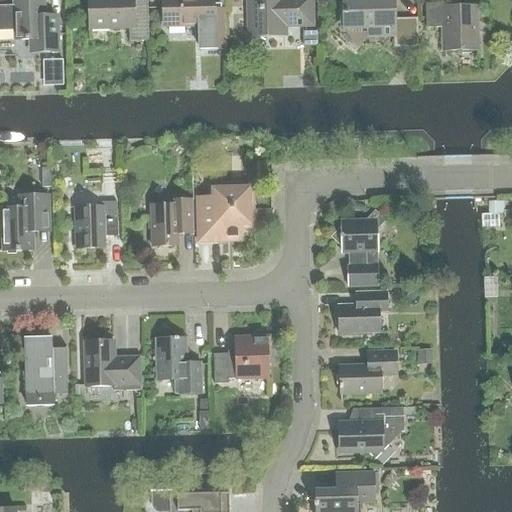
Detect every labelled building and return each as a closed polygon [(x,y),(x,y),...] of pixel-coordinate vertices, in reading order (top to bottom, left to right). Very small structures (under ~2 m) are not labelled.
[(0,33),(12,34),(12,40),(29,40),(29,46),(38,46),(38,53),(59,52),(58,18),(45,18),(44,0),(12,0),(13,5),(0,5),(0,33)] [(129,42),(148,41),(147,2),(133,2),(133,0),(88,0),(89,28),(129,27),(129,42)] [(200,50),(225,49),(224,9),(210,10),(209,0),(165,0),(166,28),(199,27),(200,50)] [(284,25),(311,25),(310,0),(248,0),(250,37),(284,36),(284,25)] [(394,48),(418,47),(417,19),(393,20),(392,0),(343,0),(344,29),(368,28),(368,36),(393,36),(394,48)] [(442,51),(477,51),(476,7),(442,8),(442,4),(425,4),(425,28),(442,28),(442,51)] [(318,46),(317,32),(303,33),(304,47),(318,46)] [(62,60),(52,60),(53,86),(63,85),(62,60)] [(241,229),(253,229),(252,185),(209,186),(209,199),(197,199),(198,243),(241,241),(241,229)] [(3,250),(0,250),(0,251),(33,251),(32,233),(49,233),(49,223),(48,196),(18,197),(19,209),(2,209),(3,250)] [(151,247),(178,247),(178,235),(193,235),(192,201),(176,201),(176,205),(150,206),(151,247)] [(504,202),(489,203),(489,216),(498,216),(504,215),(504,202)] [(76,208),(77,250),(103,249),(103,237),(117,237),(116,203),(101,203),(101,208),(76,208)] [(366,221),(341,221),(341,228),(336,233),(346,243),(346,246),(341,247),(341,254),(349,254),(349,267),(347,267),(348,287),(378,286),(376,230),(384,221),(374,212),(366,221)] [(386,305),(386,293),(362,294),(362,306),(338,306),(339,335),(379,334),(378,306),(386,305)] [(228,380),(268,379),(267,337),(235,338),(235,354),(213,355),(214,385),(228,384),(228,380)] [(201,394),(200,363),(186,364),(185,339),(177,340),(177,338),(173,338),(173,340),(155,340),(156,355),(152,360),(156,364),(157,381),(174,381),(174,395),(201,394)] [(141,391),(140,357),(113,358),(113,341),(112,341),(112,345),(86,346),(86,342),(84,342),(86,387),(113,387),(113,392),(141,391)] [(52,343),(24,344),(25,373),(22,373),(25,383),(25,404),(53,403),(53,395),(67,395),(66,349),(52,350),(52,343)] [(430,351),(419,352),(419,360),(431,360),(430,351)] [(396,376),(395,353),(367,354),(367,366),(340,367),(340,385),(339,386),(339,389),(340,389),(340,395),(380,394),(380,376),(396,376)] [(421,408),(402,409),(402,417),(422,416),(421,408)] [(348,424),(341,424),(342,453),(367,452),(375,459),(388,445),(382,440),(382,433),(400,432),(403,432),(402,417),(402,409),(374,409),(353,410),(353,424),(348,424)] [(210,412),(199,412),(199,431),(210,431),(210,412)] [(356,511),(356,504),(374,503),(373,473),(336,474),(336,490),(322,491),(322,489),(313,489),(314,507),(315,507),(315,511),(356,511)] [(229,511),(228,494),(168,496),(168,492),(150,492),(151,506),(152,509),(153,511),(229,511)]
